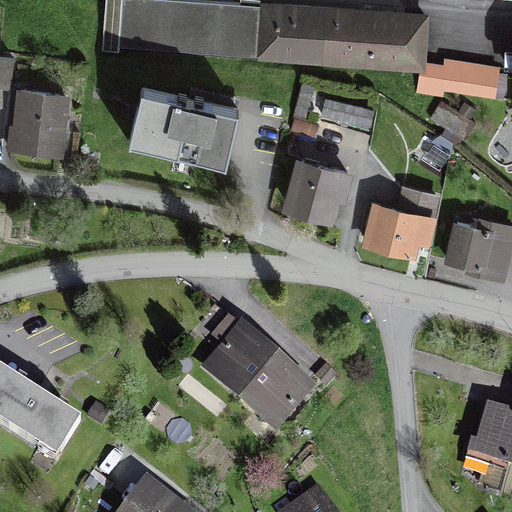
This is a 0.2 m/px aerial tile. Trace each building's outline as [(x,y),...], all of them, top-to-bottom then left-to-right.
[(430,18),(262,4),(208,0),(106,0),(103,46),(257,58),(257,65),(425,78),(430,18)] [(19,61),(0,57),(0,90),(13,93),(19,61)] [(500,70),(441,62),(436,97),(495,105),(500,70)] [(245,106),(139,86),(127,146),(233,166),(245,106)] [(76,96),(23,88),(13,153),(66,161),(76,96)] [(358,172),(301,155),(286,207),(344,223),(358,172)] [(399,205),(376,200),(365,245),(430,261),(445,196),(403,186),(399,205)] [(511,280),(511,223),(463,212),(449,270),(511,285),(511,280)] [(327,394),(250,324),(207,370),(283,440),(327,394)] [(88,421),(0,368),(0,429),(61,466),(88,421)] [(511,413),(489,406),(473,455),(511,467),(511,413)] [(192,511),(151,480),(126,511),(192,511)] [(340,511),(322,485),(283,511),(340,511)]
